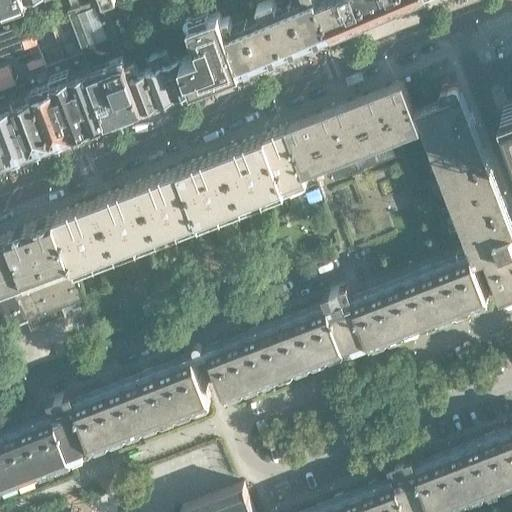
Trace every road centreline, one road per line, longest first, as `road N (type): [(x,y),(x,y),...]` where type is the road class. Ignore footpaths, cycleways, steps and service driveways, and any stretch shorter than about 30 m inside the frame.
road 1 (residential): [(0,198),(456,19)]
road 2 (residential): [(228,421),(252,480),(511,378)]
road 3 (residential): [(228,421),(511,311)]
road 4 (residential): [(511,173),(456,19)]
